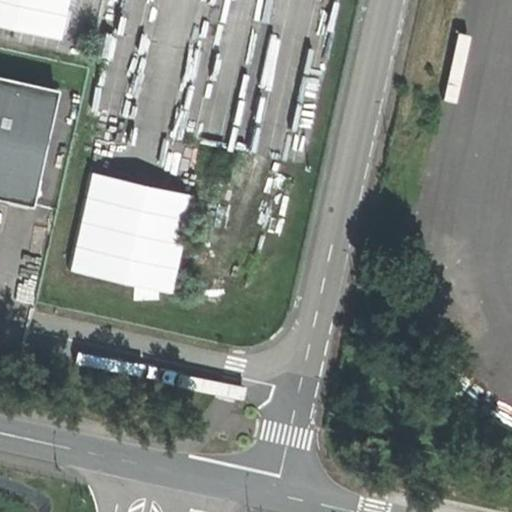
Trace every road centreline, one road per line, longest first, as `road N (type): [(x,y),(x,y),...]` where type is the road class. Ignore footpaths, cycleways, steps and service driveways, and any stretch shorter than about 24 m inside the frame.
road 1 (unclassified): [(386,0),(298,391)]
road 2 (unclassified): [(0,322),(298,391)]
road 3 (unclassified): [(0,430),(276,494)]
